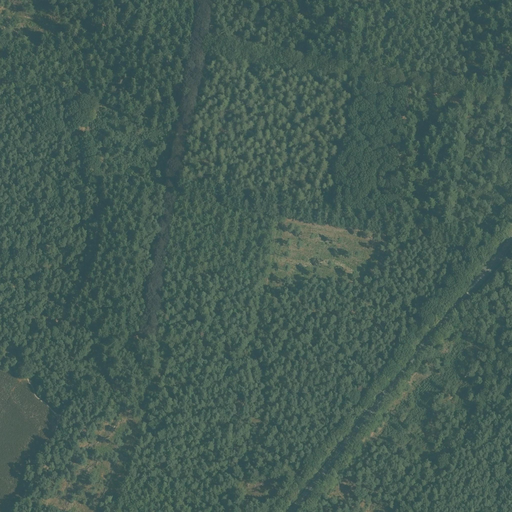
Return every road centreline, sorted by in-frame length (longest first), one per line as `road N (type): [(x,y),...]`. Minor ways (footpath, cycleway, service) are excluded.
road 1 (secondary): [(294,511),(455,306)]
road 2 (track): [(511,349),(478,350),(340,511)]
road 3 (unknown): [(511,375),(395,511)]
